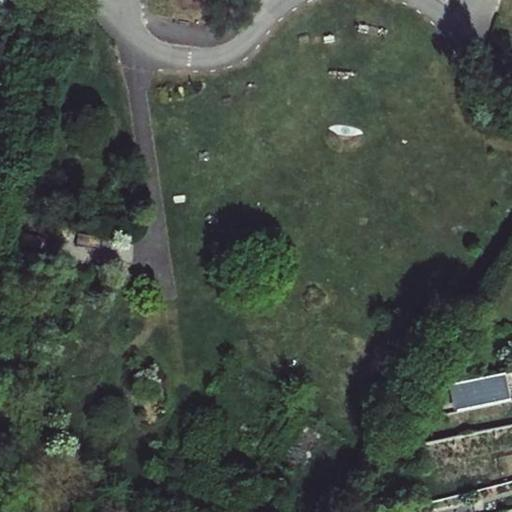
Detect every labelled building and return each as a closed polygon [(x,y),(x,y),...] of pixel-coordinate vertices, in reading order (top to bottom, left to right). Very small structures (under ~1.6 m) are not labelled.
[(511,428),(497,431),(501,451),(511,448),(511,428)] [(501,451),(497,431),(457,440),(461,460),(501,451)] [(461,460),(457,440),(412,449),(416,469),(461,460)] [(490,471),(464,476),(468,495),(494,489),(490,471)] [(449,500),(468,495),(464,476),(463,472),(444,476),(449,500)] [(428,491),(421,492),(424,507),(432,505),(428,491)]
